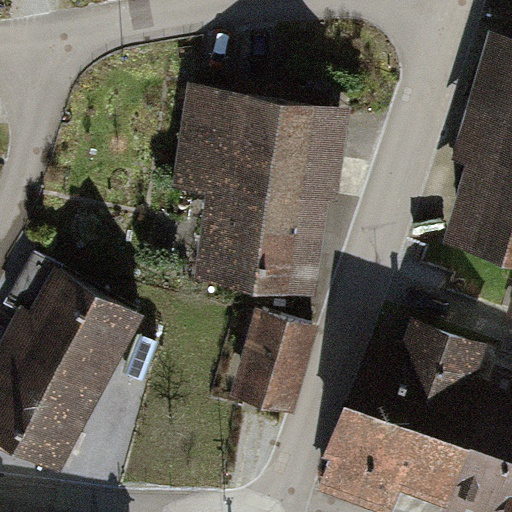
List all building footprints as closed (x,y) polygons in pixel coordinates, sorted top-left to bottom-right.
[(511,249),(511,41),(455,233),(511,249)] [(223,178),(211,260),(303,273),(328,100),(197,81),(184,172),(223,178)] [(0,380),(0,429),(55,460),(140,305),(36,248),(8,298),(25,308),(0,353),(0,370),(4,373),(0,380)] [(294,391),(315,320),(261,304),(240,375),(294,391)] [(380,343),(335,449),(509,511),(511,511),(511,390),(469,375),(481,343),(418,320),(407,353),(380,343)]
